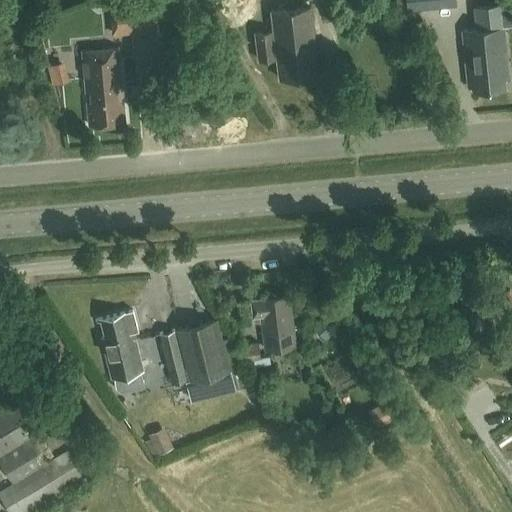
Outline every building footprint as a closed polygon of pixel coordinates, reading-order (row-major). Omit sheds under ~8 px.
[(160,31),(157,1),(143,2),(142,0),(108,0),(112,35),(130,34),(130,37),(148,35),(147,32),(160,31)] [(406,0),(408,9),(456,4),(455,0),(406,0)] [(277,57),(279,77),(319,73),(312,5),(272,10),(274,30),(256,32),(258,59),(277,57)] [(503,78),(509,77),(503,26),(501,6),(475,9),(477,29),(463,31),(468,87),(473,86),(473,89),(474,91),(504,88),(504,87),(503,78)] [(6,37),(13,69),(26,66),(19,34),(6,37)] [(89,124),(125,121),(118,46),(82,49),(89,124)] [(71,66),(56,68),(61,92),(75,90),(71,66)] [(47,73),(25,81),(33,102),(55,94),(47,73)] [(295,345),(293,328),(289,295),(283,295),(263,297),(251,299),(253,315),(261,315),(264,349),(295,345)] [(139,371),(143,371),(134,337),(139,336),(132,309),(96,318),(110,379),(115,377),(115,380),(117,387),(121,391),(140,386),(142,381),(140,373),(139,371)] [(327,313),(313,325),(325,339),(339,326),(327,313)] [(214,319),(176,329),(188,380),(186,381),(191,399),(235,388),(230,370),(236,368),(228,338),(219,340),(214,319)] [(175,329),(159,333),(169,372),(171,383),(188,379),(185,368),(175,329)] [(253,370),(272,366),(270,356),(262,357),(258,339),(242,341),(246,360),(251,360),(253,370)] [(0,453),(53,421),(33,388),(0,408),(0,453)] [(397,395),(369,410),(378,428),(406,414),(397,395)] [(173,447),(164,427),(148,434),(150,439),(144,442),(151,458),(173,447)] [(41,434),(34,439),(32,435),(0,453),(0,462),(12,482),(0,489),(0,496),(9,511),(34,511),(32,507),(85,475),(69,448),(48,460),(47,459),(54,455),(41,434)]
